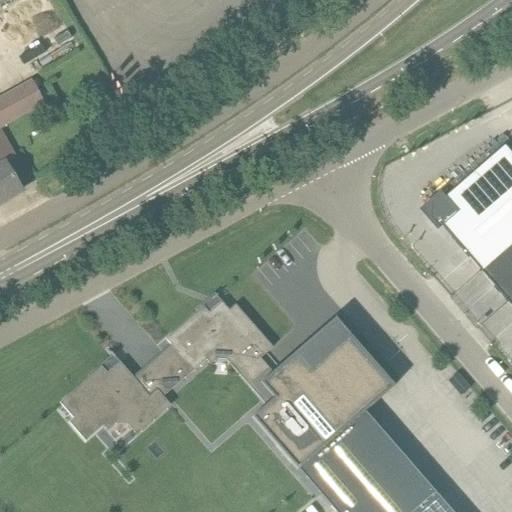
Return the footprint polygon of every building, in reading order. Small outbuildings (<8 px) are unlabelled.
[(0,201),(18,191),(0,157),(0,138),(2,137),(0,132),(0,129),(44,105),(32,82),(0,99),(0,201)] [(441,228),(482,274),(511,248),(511,157),(503,147),(443,199),(440,196),(430,205),(429,220),(438,231),(441,228)] [(511,309),(511,248),(482,274),(511,309)] [(171,347),(133,380),(148,397),(156,391),(162,398),(205,361),(203,359),(218,346),(226,346),(247,371),(271,349),(234,307),(228,312),(220,303),(208,314),(202,308),(165,340),(171,347)] [(274,402),(253,420),(332,511),(450,511),(362,411),(393,385),(349,334),(335,346),(324,334),(298,356),(296,353),(259,385),(274,402)] [(148,397),(133,380),(118,363),(106,374),(100,368),(59,404),(72,420),(68,424),(84,443),(102,427),(100,424),(118,409),(126,410),(138,424),(165,401),(162,398),(156,391),(148,397)]
